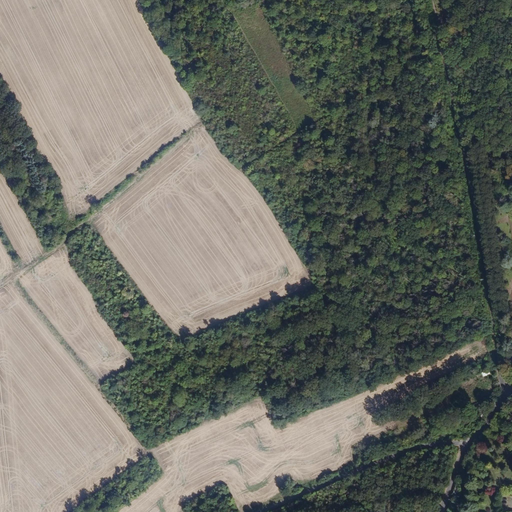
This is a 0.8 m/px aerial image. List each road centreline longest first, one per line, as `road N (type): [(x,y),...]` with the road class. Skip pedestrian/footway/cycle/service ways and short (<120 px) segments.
road 1 (track): [(440,49),(240,166),(142,0)]
road 2 (track): [(475,215),(103,390)]
road 3 (unclassified): [(504,391),(430,0)]
road 4 (track): [(205,117),(0,287)]
road 5 (unclassified): [(268,511),(407,455),(471,444)]
road 6 (track): [(187,511),(146,434),(103,390)]
road 7 (track): [(9,279),(103,390)]
